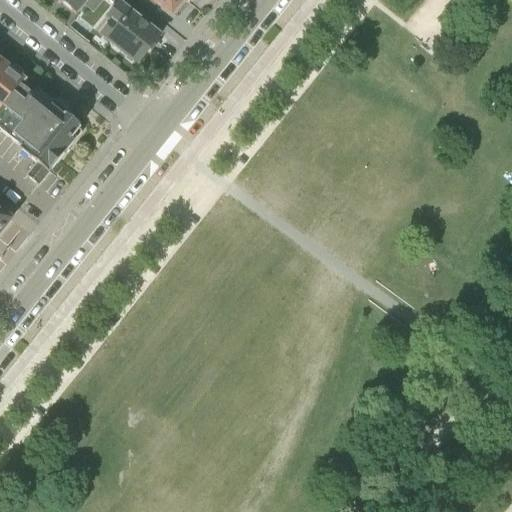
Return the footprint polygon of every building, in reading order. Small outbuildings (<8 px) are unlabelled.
[(56,0),(76,16),(89,0),(56,0)] [(152,0),(171,15),(173,13),(176,16),(187,2),(185,0),(152,0)] [(137,65),(157,40),(159,37),(120,5),(108,20),(112,23),(102,37),(112,45),(112,48),(117,52),(121,52),(132,61),(137,65)] [(451,29),(430,54),(413,40),(408,46),(422,57),(421,59),(449,84),(471,58),(493,77),(507,62),(492,50),(485,58),(451,29)] [(23,73),(14,66),(10,70),(0,62),(0,111),(24,82),(22,80),(23,73)] [(0,131),(18,146),(21,149),(19,150),(37,165),(27,177),(39,187),(82,133),(79,130),(80,128),(79,127),(66,116),(69,113),(54,100),(51,104),(24,82),(0,111),(0,131)] [(375,146),(412,178),(447,138),(409,106),(401,115),(383,100),(367,119),(385,135),(375,146)] [(300,148),(312,131),(295,119),(283,136),(300,148)] [(266,202),(345,254),(377,252),(397,221),(394,179),(340,145),(306,147),(285,179),(285,191),(254,170),(244,185),(270,202),(266,202)] [(468,206),(471,197),(453,189),(449,197),(468,206)] [(459,254),(477,221),(444,203),(426,236),(459,254)] [(208,208),(198,223),(212,233),(223,218),(208,208)] [(0,234),(12,220),(0,211),(0,234)] [(410,273),(396,291),(431,318),(445,301),(410,273)] [(280,383),(324,355),(298,313),(259,337),(206,342),(162,370),(167,421),(192,461),(238,456),(284,428),(280,383)] [(157,451),(142,386),(120,391),(115,372),(53,387),(63,428),(77,425),(86,465),(99,462),(102,477),(141,468),(138,456),(157,451)]
